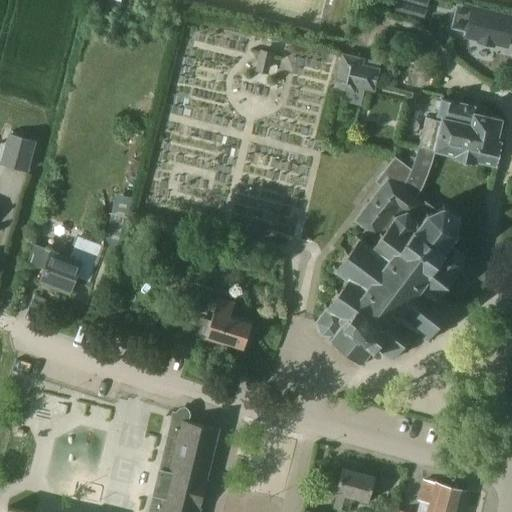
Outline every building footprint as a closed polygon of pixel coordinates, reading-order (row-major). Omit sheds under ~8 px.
[(393,0),(391,10),(413,15),(417,0),(393,0)] [(450,31),(466,34),(465,38),(479,41),(479,42),(480,43),(481,34),(494,37),(492,45),(493,45),(493,44),(507,47),(511,22),(511,16),(455,5),(450,31)] [(273,53),(261,50),(255,71),(268,74),(273,53)] [(380,63),(342,54),(334,88),(348,91),(345,102),(360,105),(364,88),(373,91),(380,63)] [(419,146),(414,161),(430,165),(433,158),(434,150),(454,154),(453,158),(475,163),(476,160),(496,164),(502,141),(497,140),(501,118),(474,112),(476,106),(440,98),(436,120),(425,118),(419,146)] [(36,142),(8,134),(0,164),(28,172),(36,142)] [(430,165),(414,161),(411,169),(394,157),(375,181),(381,185),(354,220),(365,229),(335,270),(348,279),(316,322),(321,334),(333,335),(330,340),(360,364),(375,345),(391,358),(407,337),(421,347),(451,307),(439,298),(461,269),(463,255),(449,244),(455,236),(458,218),(443,207),(427,214),(415,228),(416,220),(414,219),(424,204),(416,198),(422,188),(430,165)] [(51,251),(39,281),(69,292),(73,283),(90,290),(93,282),(103,256),(101,255),(104,247),(77,237),(69,258),(51,251)] [(212,290),(191,283),(184,305),(204,312),(212,290)] [(206,336),(243,348),(251,323),(230,316),(233,305),(217,300),(211,321),(199,317),(194,333),(206,336)] [(196,511),(217,429),(174,418),(151,511),(196,511)] [(335,493),(337,493),(333,508),(348,511),(353,497),(368,502),(375,478),(342,469),(335,493)] [(460,511),(466,492),(423,480),(418,500),(429,503),(427,511),(460,511)]
